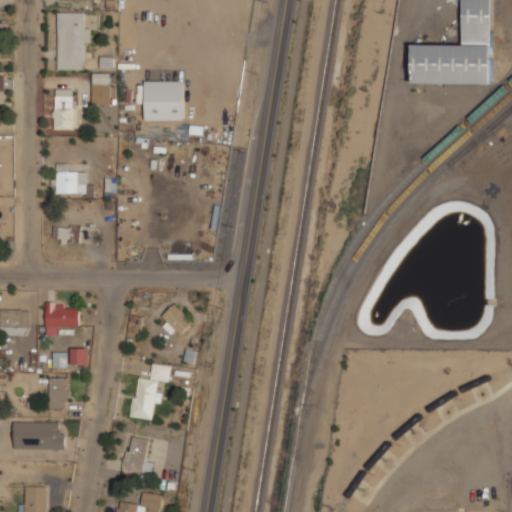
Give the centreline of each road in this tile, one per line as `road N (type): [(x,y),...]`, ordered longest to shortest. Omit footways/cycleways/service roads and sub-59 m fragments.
road 1 (tertiary): [(284,0),(206,511)]
road 2 (residential): [(28,0),(30,278)]
road 3 (residential): [(241,281),(0,278)]
road 4 (residential): [(124,280),(84,511)]
